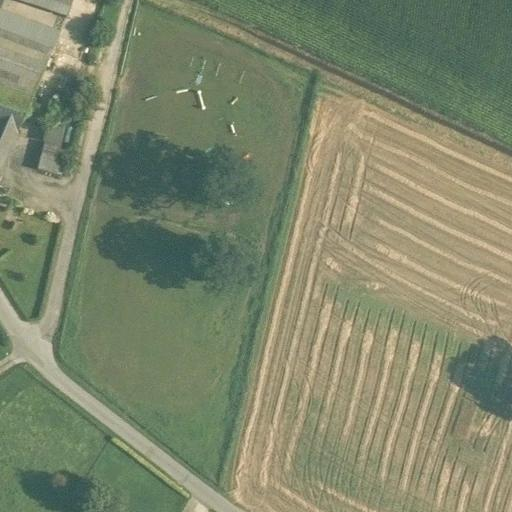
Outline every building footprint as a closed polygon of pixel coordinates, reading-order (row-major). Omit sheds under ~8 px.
[(0,0),(0,22),(1,19),(59,40),(61,35),(1,13),(6,0),(0,0)] [(11,0),(68,19),(76,0),(11,0)] [(1,19),(0,22),(0,34),(53,54),(59,40),(1,19)] [(0,87),(33,100),(53,54),(0,34),(0,87)] [(0,128),(17,135),(33,100),(0,87),(0,128)] [(51,124),(46,144),(61,148),(66,128),(51,124)] [(0,157),(6,160),(17,135),(0,128),(0,157)] [(46,144),(39,171),(62,177),(69,150),(61,148),(46,144)] [(49,236),(31,232),(28,244),(46,249),(49,236)]
